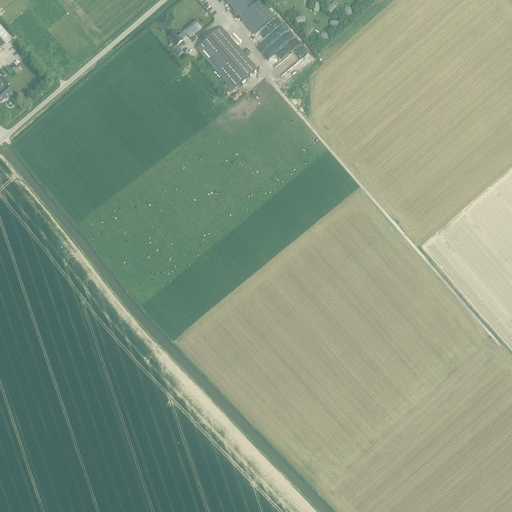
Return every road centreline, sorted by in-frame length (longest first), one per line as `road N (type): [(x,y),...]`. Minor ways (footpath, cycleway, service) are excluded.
road 1 (track): [(500,345),(277,88)]
road 2 (unclassified): [(0,140),(164,0)]
